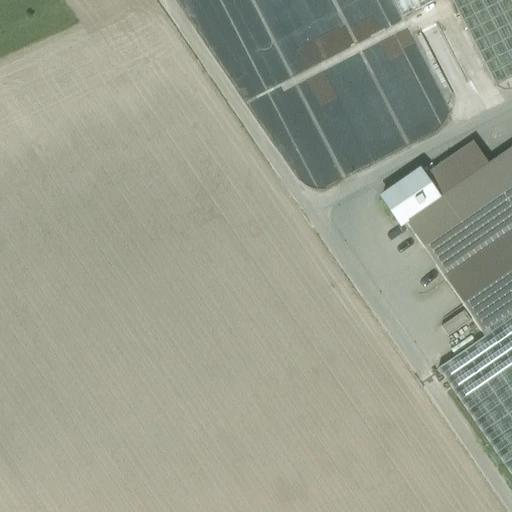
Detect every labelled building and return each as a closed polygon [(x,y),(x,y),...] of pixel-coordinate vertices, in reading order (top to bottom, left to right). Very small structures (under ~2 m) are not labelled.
[(439,0),(391,0),(402,19),(439,0)] [(511,77),(511,0),(449,0),(494,87),(511,77)] [(472,144),(423,178),(438,200),(487,166),(472,144)] [(438,200),(404,223),(404,224),(442,278),(511,230),(511,149),(487,166),(438,200)] [(419,173),(381,199),(397,223),(403,224),(404,224),(404,223),(438,200),(423,178),(419,173)] [(511,230),(442,278),(481,335),(511,314),(511,230)] [(511,314),(481,335),(484,339),(437,371),(511,480),(511,314)]
